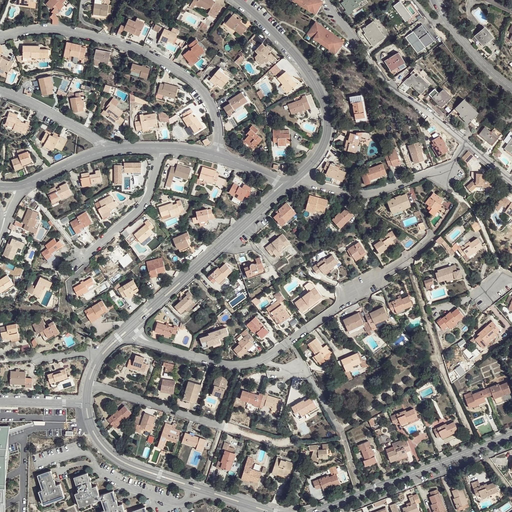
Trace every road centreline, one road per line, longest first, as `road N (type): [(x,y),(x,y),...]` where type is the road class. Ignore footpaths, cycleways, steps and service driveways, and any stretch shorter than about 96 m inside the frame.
road 1 (residential): [(217,156),(211,103),(168,62),(61,28),(0,36)]
road 2 (residential): [(131,326),(148,341),(242,365),(274,353),(341,302)]
road 3 (residential): [(85,403),(103,447),(126,463),(270,511)]
road 4 (residential): [(239,0),(286,42),(325,100),(327,141),(295,177)]
road 5 (residential): [(88,384),(291,444)]
road 6 (residential): [(511,434),(314,511)]
road 7 (residential): [(287,184),(131,326)]
road 8 (residential): [(326,0),(386,83),(467,142)]
road 9 (residential): [(295,177),(366,194),(453,162),(467,142)]
road 10 (residential): [(164,147),(141,210),(86,255)]
road 11 (residential): [(0,89),(106,149)]
